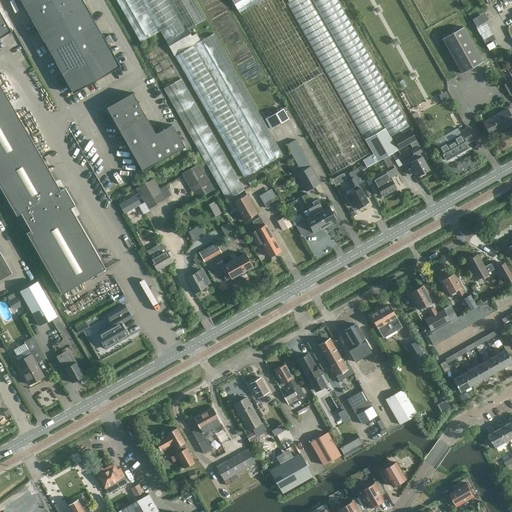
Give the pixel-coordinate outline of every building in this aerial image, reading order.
[(20,0),(31,19),(31,20),(43,41),(55,61),(73,93),(120,66),(102,34),(90,14),(91,14),(82,0),(20,0)] [(160,31),(166,41),(187,29),(205,19),(194,0),(115,0),(140,42),(160,31)] [(286,3),(370,150),(373,155),(362,161),(366,168),(377,161),(377,162),(396,151),(389,138),(409,126),(337,0),(231,0),(239,13),(331,175),(369,154),(281,0),(287,0),(288,2),(286,3)] [(0,37),(11,31),(0,12),(0,37)] [(485,22),(476,27),(489,51),(495,47),(492,42),(495,40),(485,22)] [(442,38),(462,73),(483,62),(463,27),(442,38)] [(187,29),(166,41),(174,56),(200,41),(196,33),(191,36),(187,29)] [(166,86),(225,199),(243,190),(184,76),(166,86)] [(26,233),(61,294),(105,269),(71,208),(75,206),(64,187),(60,190),(0,85),(0,187),(16,216),(20,213),(30,230),(26,233)] [(106,108),(142,171),(185,147),(172,125),(156,134),(139,104),(133,93),(106,108)] [(511,117),(506,108),(482,121),(490,136),(511,123),(511,117)] [(288,119),(283,109),(265,119),(270,129),(288,119)] [(462,130),(466,124),(462,121),(457,126),(462,130)] [(429,169),(421,156),(420,157),(419,154),(421,152),(418,146),(419,145),(409,129),(393,139),(399,149),(409,143),(412,149),(410,150),(414,156),(410,158),(412,161),(410,162),(417,176),(429,169)] [(460,135),(438,147),(445,161),(468,148),(466,144),(473,140),(466,129),(459,133),(460,135)] [(302,135),(297,138),(309,160),(315,157),(302,135)] [(295,174),(306,192),(320,183),(295,139),(286,145),(301,171),(295,174)] [(199,163),(181,173),(196,199),(214,189),(199,163)] [(349,194),(357,209),(360,208),(364,206),(363,206),(368,203),(359,188),(357,185),(364,181),(357,168),(348,173),(351,179),(347,181),(351,188),(352,188),(354,191),(349,194)] [(375,186),(381,197),(397,188),(390,177),(389,178),(386,173),(373,180),(376,185),(375,186)] [(337,176),(332,180),(335,186),(341,182),(337,176)] [(148,210),(166,200),(171,197),(165,186),(159,189),(153,178),(136,189),(148,210)] [(247,194),(243,196),(232,202),(243,221),(258,214),(247,194)] [(141,205),(135,195),(119,204),(125,214),(141,205)] [(267,209),(280,202),(276,196),(263,203),(267,209)] [(311,202),(325,227),(329,224),(331,225),(334,223),(335,221),(336,221),(328,206),(320,210),(318,208),(321,206),(317,199),(311,202)] [(314,233),(315,232),(317,233),(320,231),(320,229),(325,227),(311,202),(306,205),(312,215),(306,219),(310,226),(314,233)] [(277,221),(282,230),(290,225),(285,216),(277,221)] [(265,225),(260,217),(251,222),(256,230),(250,234),(257,245),(261,243),(270,257),(271,256),(272,257),(275,255),(276,253),(280,251),(271,236),(269,232),(265,225)] [(229,223),(221,228),(225,235),(233,231),(229,223)] [(202,224),(189,230),(194,240),(207,234),(202,224)] [(157,270),(172,262),(161,243),(147,251),(152,259),(151,260),(157,270)] [(199,253),(204,261),(219,252),(215,244),(199,253)] [(0,252),(0,279),(12,273),(0,252)] [(252,267),(244,253),(224,264),(222,261),(217,264),(226,280),(230,277),(231,279),(252,267)] [(488,272),(493,269),(490,263),(484,266),(477,254),(466,261),(476,280),(488,273),(488,272)] [(199,256),(193,260),(196,265),(202,262),(199,256)] [(511,277),(504,263),(497,267),(506,284),(511,280),(511,277)] [(194,293),(205,287),(197,272),(186,278),(194,293)] [(441,280),(449,294),(455,291),(459,298),(464,295),(460,288),(461,288),(452,273),(441,280)] [(39,326),(57,316),(37,281),(19,291),(39,326)] [(408,294),(415,304),(418,310),(432,302),(423,285),(408,294)] [(15,292),(6,297),(13,311),(22,306),(15,292)] [(472,309),(474,308),(477,306),(473,297),(467,300),(472,309)] [(491,313),(496,310),(497,310),(490,299),(485,302),(491,313)] [(479,305),(486,316),(491,313),(485,302),(479,305)] [(388,304),(369,315),(376,327),(390,319),(393,325),(398,321),(388,304)] [(123,305),(107,314),(113,325),(97,334),(105,349),(115,343),(114,342),(118,340),(118,341),(128,336),(120,323),(131,318),(123,305)] [(477,306),(474,308),(481,319),(486,316),(479,305),(477,306)] [(433,307),(432,308),(427,310),(431,317),(437,314),(433,307)] [(472,309),(469,311),(475,322),(481,319),(474,308),(472,309)] [(469,311),(464,314),(470,325),(475,322),(469,311)] [(458,317),(465,328),(470,325),(464,314),(458,317)] [(58,332),(64,328),(57,316),(51,319),(58,332)] [(465,328),(458,317),(453,320),(460,331),(465,328)] [(448,323),(454,334),(460,331),(453,320),(450,321),(448,323)] [(78,333),(89,327),(86,321),(75,327),(78,333)] [(448,323),(446,324),(443,326),(449,337),(454,334),(448,323)] [(344,331),(353,346),(358,343),(363,351),(369,347),(355,324),(344,331)] [(328,326),(315,330),(318,339),(331,335),(328,326)] [(443,326),(437,329),(444,340),(449,337),(443,326)] [(437,329),(432,332),(438,343),(444,340),(437,329)] [(494,331),(487,335),(489,339),(497,335),(494,331)] [(438,343),(432,332),(427,335),(433,346),(438,343)] [(477,341),(479,345),(486,341),(484,337),(477,341)] [(31,354),(15,363),(23,377),(24,376),(29,385),(43,376),(36,362),(45,357),(34,338),(25,344),(31,354)] [(335,374),(336,376),(348,370),(347,368),(350,366),(345,357),(341,359),(329,339),(324,342),(321,341),(320,344),(318,345),(332,368),(330,369),(333,374),(335,374)] [(406,347),(415,363),(423,359),(414,343),(406,347)] [(469,351),(476,347),(474,343),(466,347),(469,351)] [(465,353),(463,349),(456,353),(458,357),(465,353)] [(494,356),(501,368),(511,362),(505,349),(494,356)] [(71,351),(58,359),(72,383),(76,381),(78,381),(82,379),(83,377),(84,376),(75,361),(76,361),(71,351)] [(315,391),(328,384),(322,374),(320,376),(318,373),(319,373),(314,364),(314,365),(307,354),(298,359),(315,391)] [(455,359),(453,355),(445,359),(448,363),(455,359)] [(484,361),(491,374),(501,368),(494,356),(489,358),(488,357),(483,359),(484,361)] [(473,367),(481,380),(491,374),(484,361),(479,364),(477,362),(472,365),(473,367)] [(284,364),(274,370),(282,384),(286,382),(290,389),(282,394),(288,405),(304,395),(298,385),(297,386),(284,364)] [(463,373),(470,386),(481,380),(473,367),(469,370),(467,367),(461,370),(463,373)] [(463,373),(452,379),(460,392),(470,386),(463,373)] [(249,384),(257,398),(261,396),(265,403),(272,399),(268,392),(260,378),(249,384)] [(399,425),(417,415),(403,389),(385,399),(399,425)] [(376,416),(371,406),(362,391),(346,400),(355,415),(356,415),(362,424),(376,416)] [(233,404),(248,431),(261,424),(246,397),(233,404)] [(446,399),(436,404),(441,413),(450,408),(446,399)] [(215,434),(224,429),(213,408),(203,413),(215,434)] [(346,408),(339,410),(343,422),(350,419),(346,408)] [(215,434),(203,413),(194,419),(196,422),(191,425),(195,431),(192,432),(204,454),(212,450),(206,439),(215,434)] [(500,429),(507,442),(511,438),(511,426),(510,423),(500,429)] [(156,442),(161,450),(172,444),(174,449),(176,453),(175,454),(184,469),(194,463),(186,448),(186,447),(184,444),(184,443),(176,428),(166,434),(168,436),(156,442)] [(239,428),(234,430),(238,436),(242,434),(239,428)] [(489,435),(496,448),(507,442),(500,429),(489,435)] [(254,432),(246,436),(250,443),(257,439),(254,432)] [(310,443),(323,465),(340,456),(327,433),(310,443)] [(363,445),(358,435),(338,446),(344,455),(363,445)] [(255,464),(247,449),(216,467),(224,481),(255,464)] [(282,494),(283,493),(313,477),(299,453),(269,470),(282,494)] [(385,484),(389,481),(392,486),(405,479),(402,474),(403,473),(400,467),(398,467),(395,462),(378,471),(385,484)] [(119,469),(117,470),(115,471),(112,468),(106,471),(105,469),(103,470),(101,468),(97,470),(99,472),(96,474),(107,494),(127,483),(119,469)] [(195,470),(188,472),(190,481),(197,480),(195,470)] [(474,495),(465,478),(453,485),(455,490),(450,493),(457,505),(474,495)] [(361,490),(371,507),(383,500),(380,495),(385,492),(378,480),(361,490)] [(142,492),(138,485),(131,489),(135,496),(142,492)] [(173,511),(159,511),(149,493),(118,511),(174,511),(173,511)] [(360,511),(362,511),(356,499),(338,508),(340,511),(360,511)] [(68,505),(71,511),(88,511),(86,506),(82,508),(77,500),(68,505)] [(224,500),(217,504),(219,508),(226,504),(224,500)]
